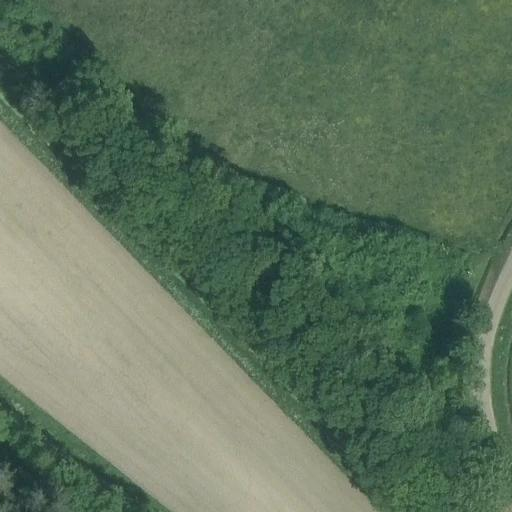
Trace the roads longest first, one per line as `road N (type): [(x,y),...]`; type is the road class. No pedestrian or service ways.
road 1 (unclassified): [(511,483),(494,448),(480,386),(486,341),(511,276)]
road 2 (track): [(135,511),(0,396)]
